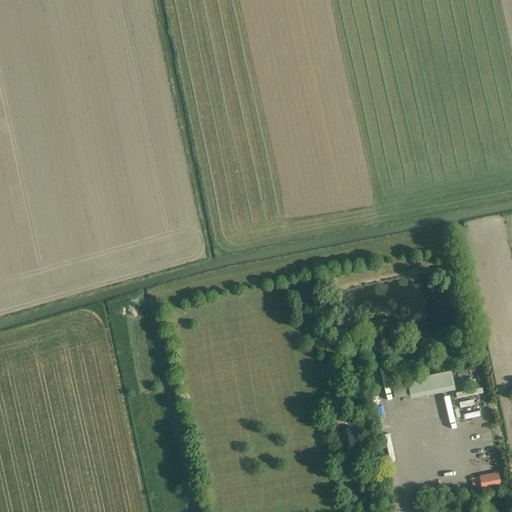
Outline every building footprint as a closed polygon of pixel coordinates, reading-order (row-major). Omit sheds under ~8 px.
[(308,302),(297,304),(299,316),(307,314),(307,312),(310,312),(308,302)] [(404,378),(407,398),(453,391),(450,371),(404,378)] [(456,392),(459,413),(467,412),(466,406),(474,404),(472,395),(481,393),(480,387),(456,392)] [(387,411),(380,413),(383,427),(391,426),(387,411)] [(474,420),(475,426),(463,429),(465,435),(488,430),(485,417),(474,420)] [(498,474),(481,477),(484,490),(501,487),(498,474)]
